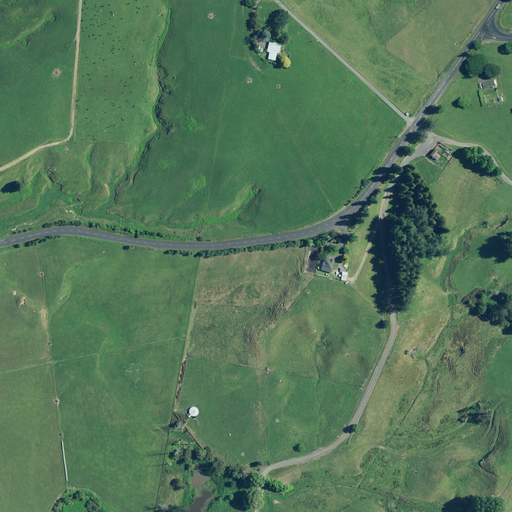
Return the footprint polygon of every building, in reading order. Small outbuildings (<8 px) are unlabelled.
[(281,44),(269,41),(267,52),(269,52),(268,59),(275,60),(277,52),(279,53),(281,44)] [(483,89),(485,89),(497,86),(496,80),(484,82),(482,83),(483,89)] [(429,156),(436,161),(438,157),(435,155),(437,151),(434,149),(429,156)] [(319,261),(317,268),(320,269),(319,270),(331,273),(334,260),(326,258),(324,263),(319,261)] [(191,416),(192,416),(193,416),(194,416),(195,416),(196,416),(197,415),(198,414),(198,413),(199,412),(199,411),(198,410),(198,409),(197,408),(196,407),(195,407),(194,407),(193,407),(192,407),(191,408),(190,408),(190,409),(189,410),(189,411),(189,412),(189,413),(187,415),(189,418),(191,416)]
